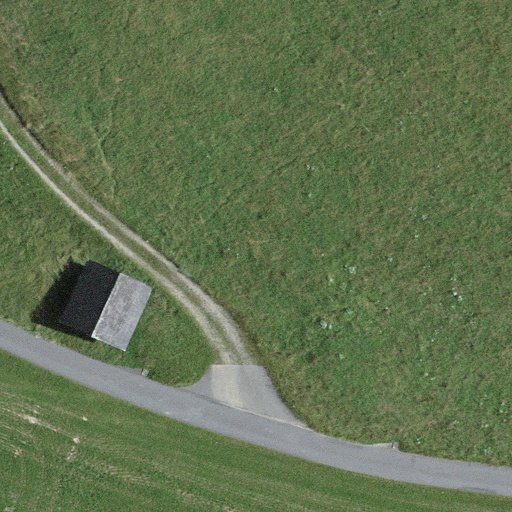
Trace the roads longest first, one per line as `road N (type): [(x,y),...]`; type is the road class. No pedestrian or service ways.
road 1 (unclassified): [(0,332),(259,431),(511,482)]
road 2 (track): [(259,431),(234,348),(202,306),(73,195),(0,106)]
